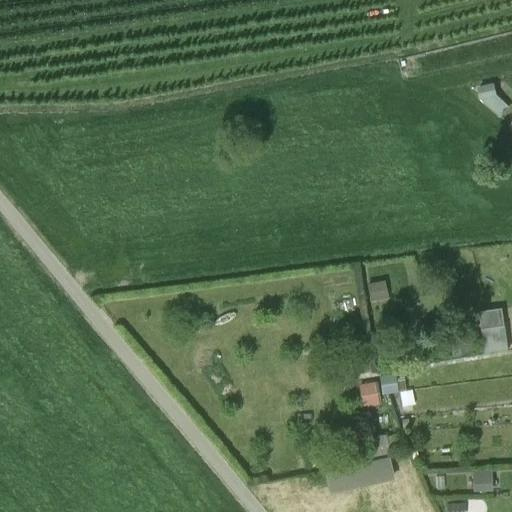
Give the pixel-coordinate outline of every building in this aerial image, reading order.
[(470,327),(448,330),(450,350),(472,347),(470,327)] [(504,327),(480,331),(483,355),(508,352),(504,327)] [(381,393),(399,390),(395,373),(378,376),(381,393)] [(361,407),(380,404),(377,381),(358,383),(361,407)] [(389,454),(324,468),(329,493),(394,479),(389,454)]
